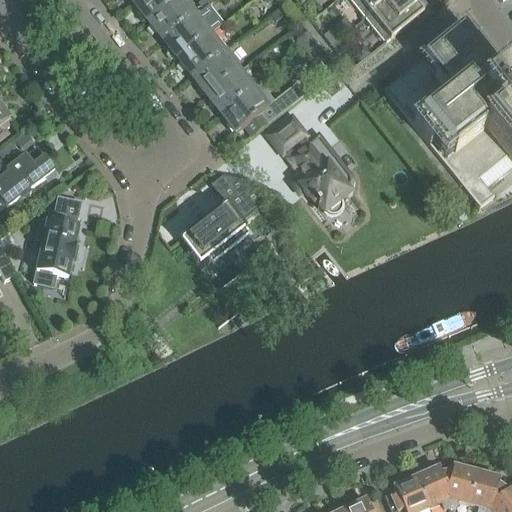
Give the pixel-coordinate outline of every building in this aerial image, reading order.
[(125,0),(132,9),(144,0),(125,0)] [(144,0),(132,9),(145,25),(148,25),(149,26),(181,0),(144,0)] [(189,6),(187,7),(181,0),(149,26),(150,27),(149,31),(161,46),(198,17),(189,6)] [(202,13),(212,6),(207,0),(206,0),(197,7),(202,13)] [(291,0),(298,9),(305,3),(302,0),(291,0)] [(347,0),(364,21),(390,0),(347,0)] [(418,1),(413,4),(409,0),(390,0),(364,21),(385,47),(414,23),(417,27),(431,17),(418,1)] [(164,44),(161,46),(174,62),(177,62),(178,63),(211,37),(224,27),(209,7),(202,13),(198,17),(164,44)] [(402,79),(384,94),(386,97),(468,199),(479,212),(493,201),(486,192),(511,171),(511,79),(501,65),(493,71),(461,31),(416,68),(402,79)] [(330,49),(337,43),(330,34),(322,39),(330,49)] [(305,55),(316,47),(306,35),(296,43),(305,55)] [(217,45),(211,38),(211,37),(178,63),(179,64),(179,68),(191,83),(227,55),(224,51),(219,44),(217,45)] [(338,58),(345,53),(337,43),(330,49),(338,58)] [(313,64),(323,56),(316,47),(305,55),(313,64)] [(236,66),(228,56),(227,55),(191,83),(203,99),(207,99),(208,100),(240,75),(235,67),(236,66)] [(248,81),(246,83),(240,75),(208,100),(209,102),(208,106),(219,120),(256,92),(248,81)] [(222,118),(219,120),(232,136),(236,136),(237,137),(246,130),(253,140),(275,122),(291,110),(282,99),(274,105),(260,89),(256,92),(222,118)] [(0,114),(0,140),(7,135),(4,131),(10,127),(0,114)] [(289,121),(269,137),(301,178),(295,182),(303,192),(318,211),(319,210),(322,213),(324,216),(325,217),(326,218),(328,219),(329,220),(330,220),(331,220),(332,220),(333,220),(334,220),(335,219),(336,219),(337,219),(337,218),(338,218),(339,217),(339,216),(340,216),(340,215),(341,214),(341,213),(341,212),(341,211),(341,210),(341,209),(341,208),(341,207),(340,206),(340,205),(349,197),(348,196),(351,189),(343,179),(328,160),(323,164),(310,147),(289,121)] [(23,155),(34,146),(26,136),(15,145),(23,155)] [(0,203),(6,211),(12,207),(18,202),(20,205),(30,198),(27,195),(52,176),(42,164),(43,163),(36,154),(22,165),(21,163),(7,174),(0,165),(0,203)] [(199,261),(215,248),(223,242),(227,247),(231,252),(249,239),(245,234),(246,233),(241,227),(264,209),(246,185),(222,181),(221,181),(210,190),(224,208),(209,220),(207,218),(206,219),(207,220),(200,226),(199,224),(198,225),(200,227),(186,238),(187,238),(183,241),(188,248),(193,254),(199,261)] [(57,202),(54,218),(76,223),(77,223),(80,207),(57,202)] [(32,287),(36,288),(52,292),(55,280),(67,283),(71,266),(74,267),(78,250),(74,249),(78,233),(74,232),(76,223),(54,218),(48,217),(46,226),(39,225),(35,244),(38,245),(41,245),(32,287)] [(11,267),(3,252),(0,246),(0,280),(2,279),(5,284),(14,279),(17,278),(11,266),(11,267)] [(316,276),(303,259),(287,272),(300,288),(316,276)] [(467,510),(476,477),(453,471),(452,476),(445,477),(447,511),(455,511),(456,508),(467,510)] [(447,511),(445,477),(438,477),(436,473),(414,482),(427,511),(432,511),(439,509),(440,511),(447,511)] [(489,511),(503,492),(496,487),(497,483),(476,477),(467,510),(473,511),(489,511)] [(427,511),(414,482),(392,492),(396,500),(390,503),(394,511),(427,511)] [(511,511),(511,493),(508,496),(503,492),(489,511),(511,511)]
